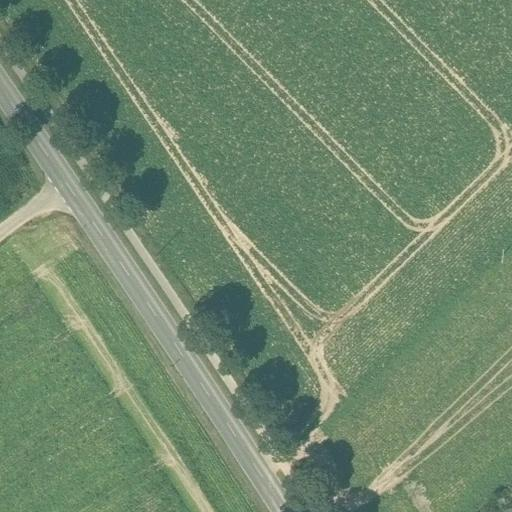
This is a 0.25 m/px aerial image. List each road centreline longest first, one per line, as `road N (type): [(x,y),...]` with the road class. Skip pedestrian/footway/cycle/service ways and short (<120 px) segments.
road 1 (secondary): [(282,511),(73,183)]
road 2 (secondary): [(73,183),(0,69)]
